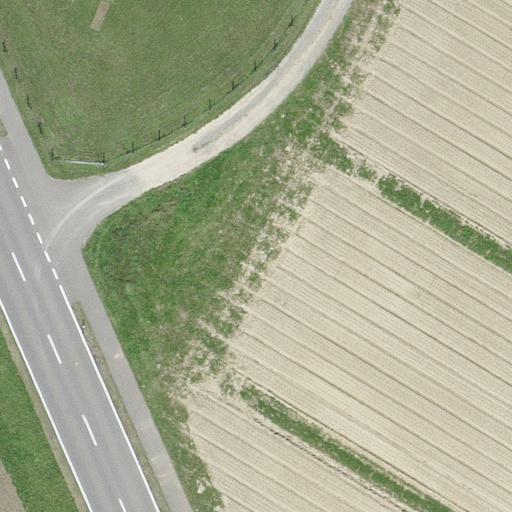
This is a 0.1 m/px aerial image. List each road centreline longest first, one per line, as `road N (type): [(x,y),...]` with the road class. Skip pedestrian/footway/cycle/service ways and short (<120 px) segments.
road 1 (track): [(12,244),(151,186),(203,154),(288,90),(353,0)]
road 2 (primary): [(127,511),(0,216)]
